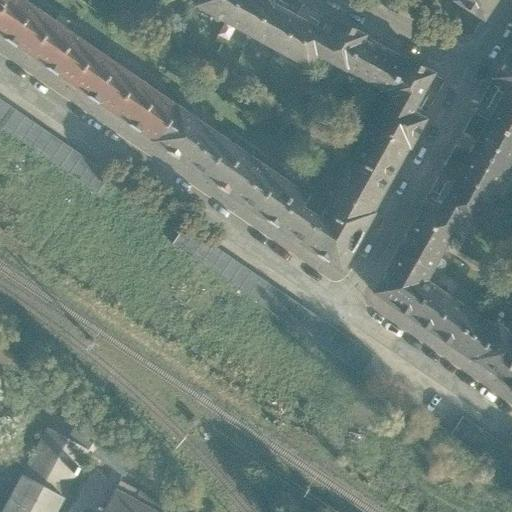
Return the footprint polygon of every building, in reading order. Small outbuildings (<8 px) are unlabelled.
[(0,34),(33,56),(54,23),(22,0),(4,0),(0,7),(0,34)] [(198,0),(193,10),(214,21),(224,0),(198,0)] [(224,0),(214,21),(231,30),(248,0),(224,0)] [(260,0),(248,0),(231,30),(250,40),(270,6),(260,0)] [(454,0),(452,4),(481,23),(495,0),(454,0)] [(270,6),(250,40),(267,50),(287,15),(270,6)] [(308,26),(287,15),(267,50),(287,59),(308,26)] [(313,58),(347,77),(365,44),(367,39),(334,22),(326,35),(313,58)] [(75,85),(96,52),(54,23),(33,56),(75,85)] [(326,35),(308,26),(287,59),(306,72),(313,58),(326,35)] [(384,97),(402,64),(365,44),(347,77),(384,97)] [(498,92),(511,100),(511,47),(504,61),(488,86),(498,92)] [(114,113),(137,80),(96,52),(75,85),(114,113)] [(434,76),(405,60),(402,64),(384,97),(392,102),(413,114),(434,76)] [(153,140),(176,107),(137,80),(114,113),(153,140)] [(511,100),(498,92),(491,105),(481,121),(472,139),(462,156),(452,175),(443,192),(433,210),(455,222),(468,229),(511,148),(511,100)] [(0,128),(96,195),(109,176),(0,101),(0,128)] [(392,102),(376,131),(406,149),(423,120),(413,114),(392,102)] [(227,142),(176,107),(153,140),(205,176),(227,142)] [(372,129),(357,153),(392,173),(406,149),(376,131),(372,129)] [(260,164),(227,142),(205,176),(237,199),(260,164)] [(357,153),(332,196),(367,216),(392,173),(357,153)] [(310,199),(260,164),(237,199),(289,232),(304,208),(310,199)] [(304,208),(289,232),(337,262),(367,216),(332,196),(319,219),(304,208)] [(433,210),(423,204),(390,257),(424,278),(455,222),(433,210)] [(374,356),(182,225),(169,245),(361,376),(374,356)] [(405,321),(431,283),(424,278),(390,257),(379,277),(368,296),(386,308),(405,321)] [(436,342),(462,304),(431,283),(405,321),(436,342)] [(466,363),(492,324),(462,304),(436,342),(466,363)] [(498,384),(511,363),(511,337),(492,324),(466,363),(498,384)] [(511,393),(511,363),(498,384),(511,393)] [(511,444),(465,412),(450,433),(511,475),(511,444)] [(92,451),(124,472),(137,452),(106,431),(92,451)] [(171,511),(118,484),(103,511),(171,511)]
